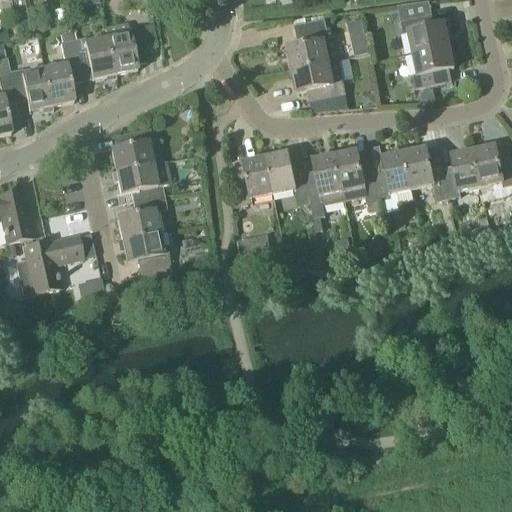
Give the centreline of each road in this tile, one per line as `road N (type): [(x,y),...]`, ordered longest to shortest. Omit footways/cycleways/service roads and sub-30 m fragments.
road 1 (residential): [(210,54),(243,106),(279,129),(468,117),(490,107),(494,82),(478,0)]
road 2 (residential): [(113,289),(80,129)]
road 3 (residential): [(210,54),(188,74),(80,129)]
